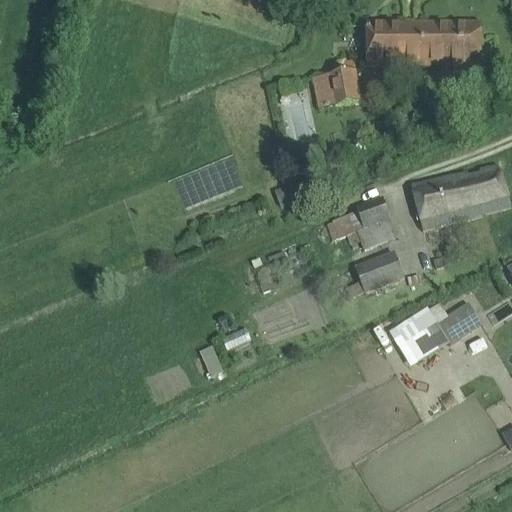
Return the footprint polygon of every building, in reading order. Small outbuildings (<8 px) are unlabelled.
[(481,27),(368,28),(369,68),(481,68),(481,27)] [(346,74),(328,77),(334,108),(361,102),(354,63),(344,65),(346,74)] [(468,175),(411,188),(421,230),(510,210),(500,168),(480,172),(481,176),(469,178),(468,175)] [(276,194),(282,210),(311,199),(304,183),(276,194)] [(400,240),(385,199),(357,209),(358,214),(332,223),(333,225),(327,228),(333,243),(339,241),(339,242),(347,239),(353,254),(363,250),(364,253),(400,240)] [(311,247),(268,263),(276,284),(319,268),(311,247)] [(353,271),(360,286),(346,292),(351,303),(404,281),(393,254),(353,271)] [(470,307),(438,326),(451,347),(461,340),(457,332),(477,319),(470,307)] [(225,350),(250,345),(248,332),(223,337),(225,350)] [(214,347),(200,352),(209,380),(223,375),(214,347)] [(511,431),(502,437),(479,395),(387,444),(397,463),(412,456),(429,489),(511,445),(511,431)]
